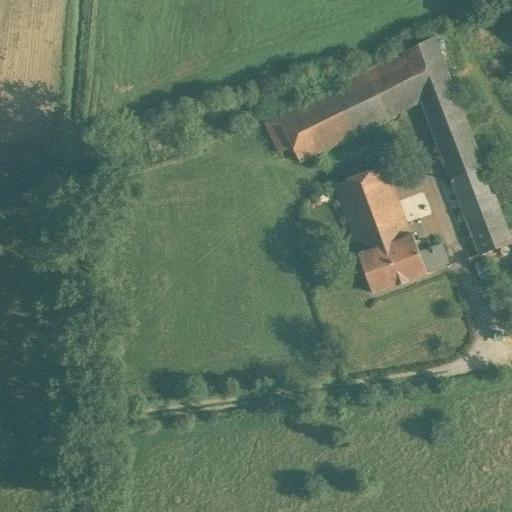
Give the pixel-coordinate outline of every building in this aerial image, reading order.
[(434,37),(364,72),(388,119),(422,102),(421,101),(454,88),(434,37)] [(364,72),(279,116),(293,146),(301,162),(388,119),(364,72)] [(511,240),(454,88),(421,101),(422,102),(480,255),(511,243),(511,240)] [(293,146),(279,116),(265,123),(279,153),(293,146)] [(398,162),(336,185),(361,253),(413,234),(413,236),(425,232),(398,162)] [(361,253),(359,253),(374,294),(427,274),(420,253),(413,236),(413,234),(361,253)] [(442,245),(420,253),(427,274),(450,266),(442,245)]
